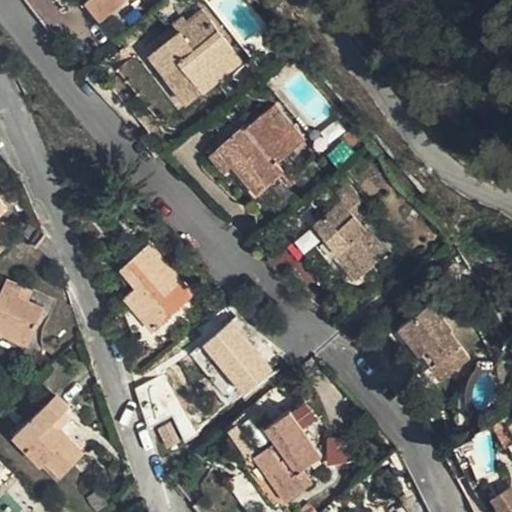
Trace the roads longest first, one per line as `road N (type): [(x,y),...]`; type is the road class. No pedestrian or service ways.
road 1 (residential): [(453,511),(371,393),(152,182),(0,0)]
road 2 (residential): [(0,83),(171,511)]
road 3 (residential): [(511,205),(474,188),(425,147),(309,0)]
